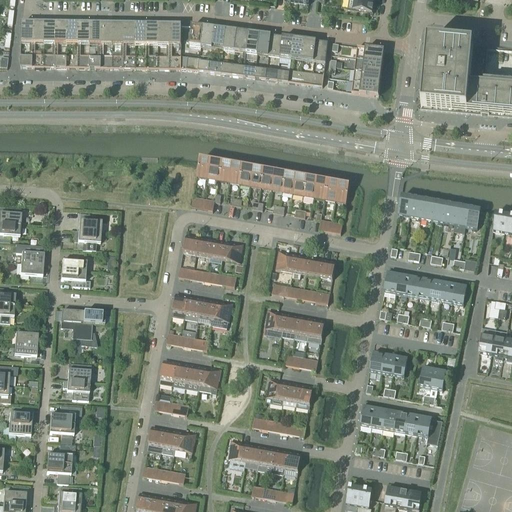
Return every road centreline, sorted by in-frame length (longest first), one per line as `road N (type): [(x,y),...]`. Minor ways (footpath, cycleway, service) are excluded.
road 1 (secondary): [(0,115),(158,116),(398,154)]
road 2 (residential): [(413,47),(188,19),(42,17),(30,0)]
road 3 (residential): [(352,129),(340,113),(228,96),(0,90)]
road 4 (secondary): [(352,129),(223,108),(0,104)]
road 5 (residential): [(168,288),(177,229),(187,218),(382,253)]
road 6 (residential): [(34,511),(50,298)]
road 7 (residential): [(50,298),(56,199),(1,190)]
